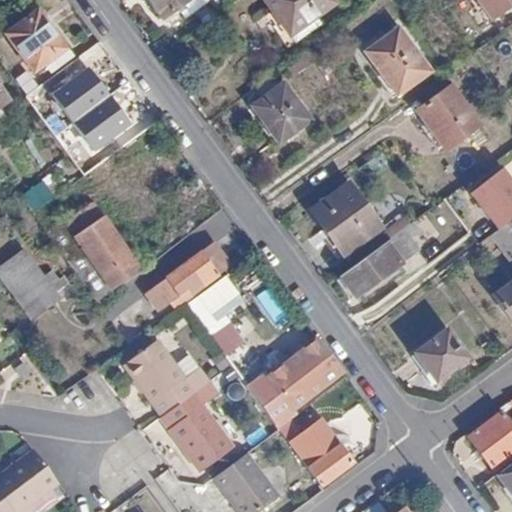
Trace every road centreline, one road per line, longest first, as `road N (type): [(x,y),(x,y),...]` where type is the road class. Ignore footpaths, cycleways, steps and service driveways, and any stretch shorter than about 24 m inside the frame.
road 1 (residential): [(420,454),(92,0)]
road 2 (residential): [(0,419),(65,426),(112,467)]
